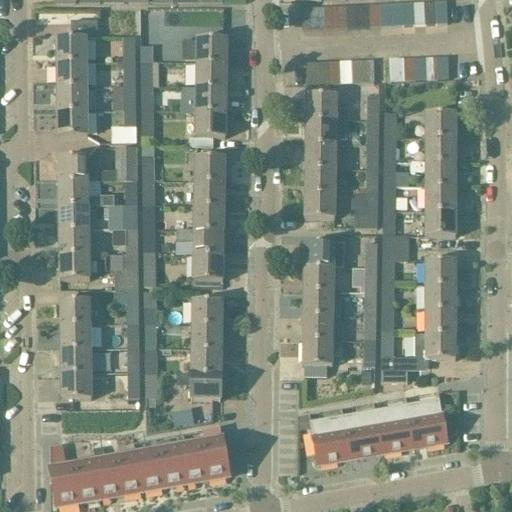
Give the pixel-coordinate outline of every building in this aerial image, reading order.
[(446,5),(435,6),(436,28),(448,27),(446,5)] [(424,6),(413,7),(414,29),(425,28),(424,6)] [(435,6),(424,6),(425,28),(436,28),(435,6)] [(402,7),(390,8),(392,30),(402,29),(402,7)] [(414,29),(413,7),(402,7),(402,29),(414,29)] [(380,8),(368,9),(369,31),(381,30),(380,8)] [(381,30),(392,30),(390,8),(380,8),(381,30)] [(358,9),(346,10),(347,32),(358,31),(358,9)] [(368,9),(358,9),(358,31),(369,31),(368,9)] [(334,10),(324,11),(325,33),(336,32),(334,10)] [(347,32),(346,10),(334,10),(336,32),(347,32)] [(302,34),(313,33),(312,11),(301,12),(302,34)] [(324,11),(312,11),(313,33),(325,33),(324,11)] [(86,65),(86,43),(98,43),(98,25),(71,25),(72,42),(56,42),(56,66),(86,65)] [(135,41),(123,41),(123,65),(135,65),(135,41)] [(227,43),(197,42),(196,68),(226,68),(227,43)] [(152,50),(140,50),(140,66),(152,66),(152,50)] [(426,84),(438,83),(436,61),(425,62),(426,84)] [(449,61),(437,61),(438,83),(449,82),(449,61)] [(414,62),(403,63),(404,85),(415,84),(414,62)] [(425,62),(414,62),(415,84),(426,84),(425,62)] [(399,63),(388,63),(389,84),(400,83),(399,63)] [(363,64),(351,65),(352,87),(364,86),(363,64)] [(363,64),(364,86),(370,86),(374,86),(373,64),(363,64)] [(56,66),(56,91),(86,91),(86,65),(56,66)] [(123,65),(124,91),(136,90),(135,65),(123,65)] [(329,65),(317,66),(318,88),(330,88),(329,65)] [(339,65),(329,65),(330,88),(340,87),(339,65)] [(340,87),(352,87),(351,65),(339,65),(340,87)] [(140,66),(141,91),(153,91),(152,66),(140,66)] [(317,66),(306,67),(307,89),(318,88),(317,66)] [(196,68),(196,91),(226,91),(226,68),(196,68)] [(124,91),(124,115),(136,115),(136,90),(124,91)] [(56,91),(57,115),(87,115),(86,91),(56,91)] [(141,91),(141,115),(153,115),(153,91),(141,91)] [(196,91),(195,116),(225,117),(226,91),(196,91)] [(306,99),(306,125),(336,125),(336,99),(306,99)] [(367,100),(366,126),(379,126),(379,119),(379,101),(367,100)] [(87,115),(57,115),(57,141),(87,141),(87,115)] [(115,148),(136,147),(136,115),(124,115),(124,131),(115,131),(115,148)] [(153,115),(141,115),(142,141),(154,141),(153,115)] [(225,142),(225,117),(195,116),(195,142),(189,141),(189,151),(210,152),(210,142),(225,142)] [(396,141),(396,117),(384,117),(384,141),(396,141)] [(425,117),(425,142),(455,142),(455,117),(425,117)] [(335,147),(336,125),(306,125),(305,147),(335,147)] [(366,126),(366,152),(378,153),(379,126),(366,126)] [(384,141),(383,167),(396,167),(396,141),(384,141)] [(455,142),(425,142),(425,165),(455,165),(455,142)] [(287,146),(286,162),(305,162),(305,146),(287,146)] [(305,147),(305,171),(335,171),(335,147),(305,147)] [(136,151),(115,151),(115,184),(124,184),(137,184),(136,151)] [(378,177),(378,153),(366,152),(366,176),(378,177)] [(57,161),(58,186),(97,185),(97,175),(88,175),(88,160),(57,161)] [(142,185),(154,185),(154,161),(142,161),(142,185)] [(195,161),(194,185),(224,186),(225,162),(195,161)] [(425,177),(425,190),(455,190),(455,165),(425,165),(410,165),(409,177),(425,177)] [(383,167),(383,190),(395,189),(396,167),(383,167)] [(305,171),(304,197),(334,198),(335,171),(305,171)] [(366,176),(365,201),(378,201),(378,177),(366,176)] [(125,199),(125,209),(137,209),(137,184),(124,184),(125,199)] [(58,186),(58,211),(88,210),(114,210),(114,209),(114,199),(100,199),(100,185),(97,185),(58,186)] [(142,185),(142,210),(154,210),(154,185),(142,185)] [(194,185),(194,211),(224,211),(224,186),(194,185)] [(383,190),(382,209),(382,216),(395,216),(395,209),(395,189),(383,190)] [(425,190),(425,217),(455,217),(455,190),(425,190)] [(334,223),(334,209),(334,198),(304,197),(304,209),(304,223),(334,223)] [(377,233),(378,209),(378,201),(365,201),(365,209),(365,217),(354,217),(354,232),(377,233)] [(114,225),(125,225),(125,234),(138,234),(137,209),(125,209),(114,209),(114,210),(114,225)] [(88,235),(88,210),(58,211),(58,235),(88,235)] [(155,234),(154,210),(142,210),(142,234),(155,234)] [(224,211),(194,211),(193,234),(224,234),(224,211)] [(395,240),(395,216),(382,216),(382,240),(382,252),(408,252),(408,240),(395,240)] [(455,217),(425,217),(425,241),(455,241),(455,217)] [(125,234),(126,259),(138,259),(138,234),(125,234)] [(142,234),(143,259),(155,259),(155,234),(142,234)] [(193,245),(193,259),(223,260),(224,234),(193,234),(176,234),(176,245),(193,245)] [(58,235),(59,260),(89,259),(88,235),(58,235)] [(304,246),(304,271),(334,271),(343,271),(344,248),(334,247),(304,246)] [(376,273),(377,248),(365,248),(365,273),(376,273)] [(382,252),(382,267),(381,289),(394,289),(394,267),(408,267),(408,252),(382,252)] [(89,259),(59,260),(59,285),(89,285),(89,259)] [(115,283),(115,294),(138,293),(138,259),(126,259),(126,283),(115,283)] [(143,259),(143,284),(144,291),(155,291),(155,284),(155,259),(143,259)] [(193,259),(192,285),(222,286),(223,260),(193,259)] [(425,265),(425,289),(455,289),(455,265),(425,265)] [(303,296),(333,297),(334,271),(304,271),(303,296)] [(365,273),(364,297),(376,297),(376,293),(376,273),(365,273)] [(381,289),(381,315),(394,315),(394,289),(381,289)] [(455,289),(425,289),(425,315),(455,314),(455,289)] [(115,304),(126,304),(126,329),(139,328),(138,293),(115,294),(115,304)] [(144,304),(144,329),(156,329),(156,304),(156,296),(144,296),(144,304)] [(303,296),(303,321),(333,321),(333,297),(303,296)] [(376,322),(376,297),(364,297),(364,322),(376,322)] [(60,304),(60,330),(90,329),(90,304),(60,304)] [(192,304),(192,330),(222,330),(222,305),(192,304)] [(425,315),(425,341),(455,341),(455,314),(425,315)] [(381,315),(380,341),(393,341),(394,315),(381,315)] [(303,321),(302,344),(332,344),(333,321),(303,321)] [(364,322),(363,345),(376,346),(376,322),(364,322)] [(126,329),(127,355),(139,355),(139,328),(126,329)] [(90,356),(90,329),(60,330),(60,356),(90,356)] [(156,329),(144,329),(144,353),(157,353),(156,329)] [(221,355),(222,330),(192,330),(191,354),(221,355)] [(406,375),(406,362),(392,362),(393,341),(380,341),(380,373),(380,387),(406,387),(406,375)] [(414,341),(414,364),(455,364),(455,341),(425,341),(414,341)] [(304,379),(304,381),(326,381),(327,379),(327,371),(332,371),(332,344),(302,344),(302,370),(304,370),(304,379)] [(375,371),(376,346),(363,345),(363,371),(375,371)] [(144,353),(144,377),(157,377),(157,353),(144,353)] [(191,354),(191,377),(221,378),(221,355),(191,354)] [(127,355),(127,379),(140,379),(139,355),(127,355)] [(60,356),(61,380),(91,380),(90,356),(60,356)] [(157,411),(157,403),(157,377),(144,377),(145,403),(145,411),(157,411)] [(221,378),(191,377),(176,377),(176,389),(190,390),(190,404),(220,404),(221,378)] [(128,403),(140,402),(140,379),(127,379),(128,403)] [(91,404),(91,380),(61,380),(61,404),(91,404)] [(439,403),(406,409),(414,453),(447,447),(439,403)] [(406,409),(374,414),(382,459),(414,453),(406,409)] [(172,414),(176,438),(197,434),(193,411),(172,414)] [(374,414),(342,420),(350,464),(382,459),(374,414)] [(309,425),(317,470),(350,464),(342,420),(309,425)] [(205,447),(199,448),(206,486),(229,482),(220,432),(218,432),(203,435),(205,447)] [(199,448),(178,452),(185,490),(206,486),(199,448)] [(49,475),(55,511),(60,511),(79,509),(72,471),(66,472),(62,451),(51,453),(51,452),(49,452),(49,475)] [(93,454),(95,467),(105,465),(103,452),(93,454)] [(178,452),(157,456),(164,494),(185,490),(178,452)] [(157,456),(136,460),(142,497),(164,494),(157,456)] [(136,460),(114,463),(121,501),(142,497),(136,460)] [(114,463),(93,467),(100,505),(121,501),(114,463)] [(92,468),(73,472),(79,507),(98,504),(92,468)]
